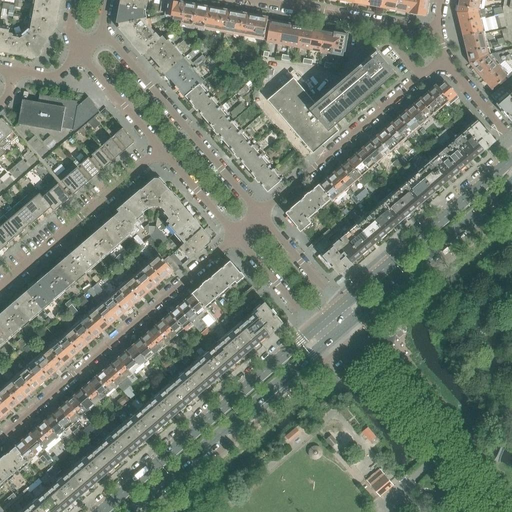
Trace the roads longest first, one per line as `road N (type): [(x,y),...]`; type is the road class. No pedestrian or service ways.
road 1 (residential): [(0,439),(236,237)]
road 2 (secondary): [(312,330),(100,511)]
road 3 (secondary): [(128,511),(324,344)]
road 4 (residential): [(261,215),(105,36)]
road 5 (secondary): [(511,158),(340,306)]
road 6 (residential): [(0,288),(161,150)]
road 7 (residential): [(261,215),(420,75)]
road 8 (secondary): [(352,320),(511,183)]
road 9 (residential): [(378,24),(251,0)]
road 10 (residential): [(81,56),(161,150)]
road 11 (residential): [(340,306),(261,215)]
road 12 (residential): [(236,237),(312,330)]
